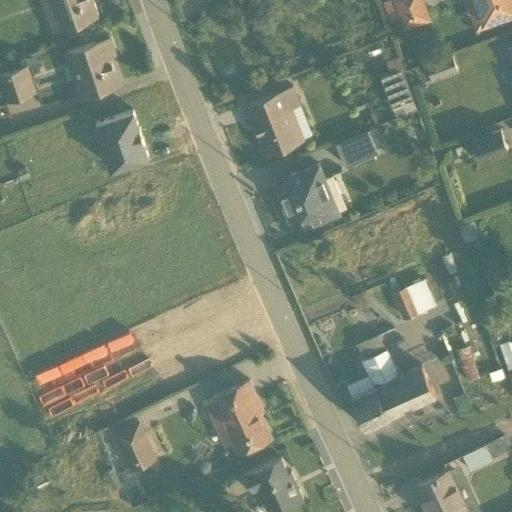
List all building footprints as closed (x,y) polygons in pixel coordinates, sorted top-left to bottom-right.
[(41,0),(53,33),(98,17),(91,0),(41,0)] [(431,18),(424,0),(385,0),(383,1),(390,21),(400,17),(403,28),(431,18)] [(511,0),(464,0),(474,27),(511,14),(511,0)] [(110,37),(63,52),(78,96),(119,83),(110,55),(115,53),(110,37)] [(458,68),(452,53),(426,63),(432,79),(458,68)] [(0,73),(0,89),(5,103),(37,92),(27,64),(0,73)] [(401,69),(381,77),(396,115),(416,107),(401,69)] [(294,85),(244,105),(263,153),(304,136),(292,107),(302,103),(294,85)] [(133,110),(92,123),(107,168),(147,154),(133,110)] [(47,153),(77,144),(71,125),(41,134),(47,153)] [(378,125),(336,142),(345,165),(377,152),(375,147),(385,143),(378,125)] [(479,158),(507,148),(499,128),(491,131),(489,126),(470,133),(479,158)] [(305,223),(339,210),(320,162),(290,174),(292,180),(276,187),(289,218),(301,213),(305,223)] [(465,240),(482,234),(476,217),(459,223),(465,240)] [(424,276),(392,291),(404,318),(436,303),(424,276)] [(365,427),(435,396),(421,364),(399,374),(387,347),(385,348),(378,333),(357,342),(364,357),(361,358),(369,375),(346,385),(365,427)] [(492,337),(458,347),(467,379),(502,369),(492,337)] [(511,364),(511,348),(508,339),(500,342),(508,366),(511,364)] [(249,380),(204,401),(225,447),(231,444),(234,452),(269,436),(251,396),(255,394),(249,380)] [(156,458),(138,421),(113,432),(130,470),(156,458)] [(511,448),(504,434),(463,455),(470,469),(511,448)] [(266,511),(275,511),(303,499),(290,472),(288,473),(280,457),(243,474),(244,475),(232,481),(229,484),(229,487),(229,490),(231,492),(233,494),(239,495),(251,490),(251,491),(256,489),(266,511)] [(461,464),(416,483),(429,511),(473,511),(480,509),(461,464)] [(121,485),(113,469),(104,473),(111,489),(121,485)]
